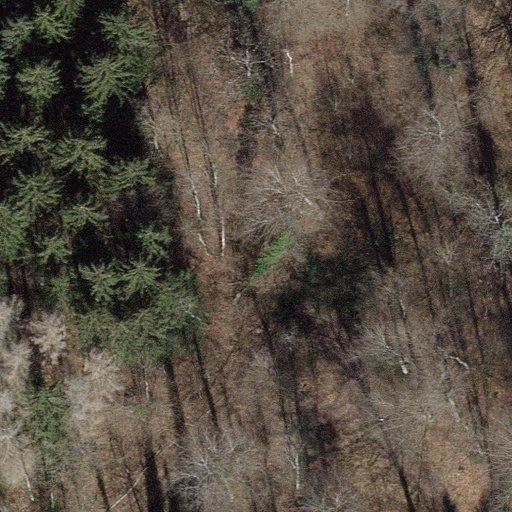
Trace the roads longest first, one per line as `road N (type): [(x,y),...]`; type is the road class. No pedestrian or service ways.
road 1 (track): [(211,362),(99,511)]
road 2 (track): [(211,362),(256,433),(256,469),(271,511)]
